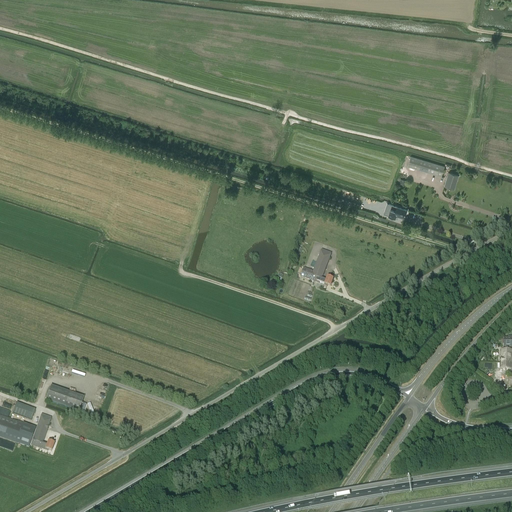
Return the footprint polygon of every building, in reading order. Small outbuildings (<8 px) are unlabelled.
[(442,177),(445,167),(411,157),(408,167),(442,177)] [(449,173),(445,186),(452,189),(455,180),(457,181),(458,176),(449,173)] [(386,214),(385,215),(389,216),(395,218),(396,215),(404,218),(407,210),(397,207),(389,204),(390,204),(386,215),(386,214)] [(304,268),(300,277),(327,287),(327,285),(331,287),(333,279),(327,277),(326,281),(322,279),(331,254),(322,250),(313,272),(304,268)] [(511,362),(511,349),(501,349),(501,362),(511,362)] [(79,412),(84,398),(51,386),(46,401),(79,412)] [(31,421),(35,411),(16,403),(15,406),(13,412),(12,413),(31,421)] [(42,444),(51,418),(41,414),(31,446),(48,451),(48,450),(51,451),(54,444),(48,442),(47,445),(42,444)] [(0,436),(29,447),(36,428),(0,415),(0,436)]
